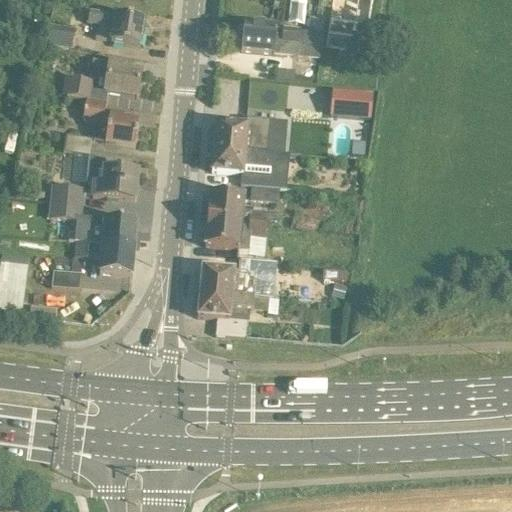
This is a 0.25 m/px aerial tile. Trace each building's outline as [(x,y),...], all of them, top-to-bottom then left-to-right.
[(144,23),(89,13),(87,25),(100,27),(98,42),(111,44),(110,45),(139,50),(144,23)] [(309,20),(307,35),(243,29),(241,55),(319,62),(323,21),(309,20)] [(71,51),(74,31),(48,27),(44,46),(71,51)] [(67,100),(86,103),(106,106),(107,96),(137,101),(141,75),(124,72),(125,69),(92,63),(89,85),(70,81),(67,100)] [(292,86),(293,75),(274,73),(273,84),(292,86)] [(332,94),(330,119),(370,123),(373,97),(332,94)] [(106,106),(86,103),(83,124),(108,128),(105,146),(134,150),(138,125),(122,123),(123,119),(109,117),(104,116),(106,106)] [(269,124),(246,122),(245,130),(216,127),(214,151),(266,156),(269,124)] [(90,159),(93,143),(66,138),(63,155),(90,159)] [(286,194),(290,158),(266,156),(214,151),(211,175),(242,178),(241,190),(251,191),(279,193),(286,194)] [(108,163),(89,160),(85,191),(93,192),(92,200),(134,204),(137,176),(107,173),(108,163)] [(51,206),(81,209),(82,193),(53,190),(51,206)] [(279,193),(251,191),(250,204),(278,207),(279,193)] [(242,215),(243,200),(209,197),(207,223),(265,229),(266,217),(242,215)] [(68,246),(75,246),(134,251),(136,226),(80,221),(81,209),(51,206),(50,221),(70,223),(68,246)] [(238,253),(238,251),(247,252),(249,239),(263,240),(265,229),(207,223),(204,250),(238,253)] [(134,251),(75,246),(75,262),(74,262),(72,278),(52,275),(51,291),(79,293),(82,263),(87,263),(87,261),(100,262),(99,277),(131,280),(134,251)] [(0,250),(0,311),(22,315),(30,255),(0,250)] [(252,301),(264,302),(269,302),(271,266),(239,263),(238,275),(202,271),(199,296),(252,301)] [(343,304),(346,290),(336,288),(333,301),(343,304)] [(262,315),(264,302),(252,301),(199,296),(197,321),(217,323),(215,340),(246,343),(248,314),(262,315)]
